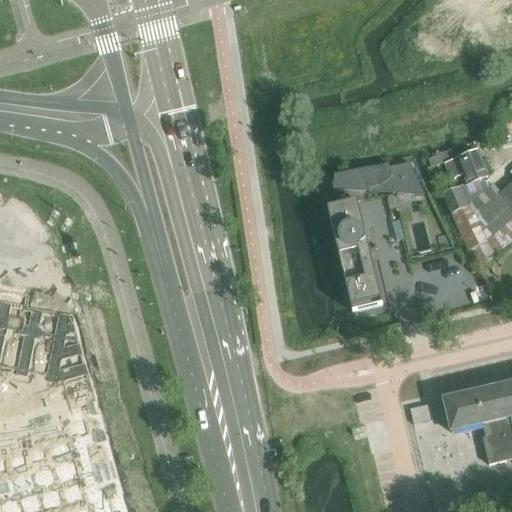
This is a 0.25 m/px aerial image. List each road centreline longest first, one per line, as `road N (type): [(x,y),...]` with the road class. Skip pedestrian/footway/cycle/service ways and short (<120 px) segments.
road 1 (tertiary): [(99,0),(168,287),(204,335)]
road 2 (tertiary): [(204,335),(213,279),(152,0)]
road 3 (tertiary): [(247,511),(204,335)]
road 4 (residential): [(390,377),(387,405),(418,511)]
road 5 (residential): [(390,377),(414,360),(511,339)]
